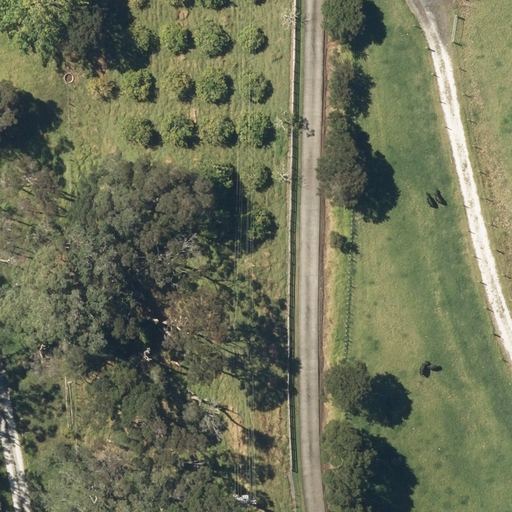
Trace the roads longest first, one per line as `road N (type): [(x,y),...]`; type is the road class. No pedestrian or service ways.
road 1 (track): [(358,511),(328,0)]
road 2 (track): [(32,511),(21,401),(0,330)]
